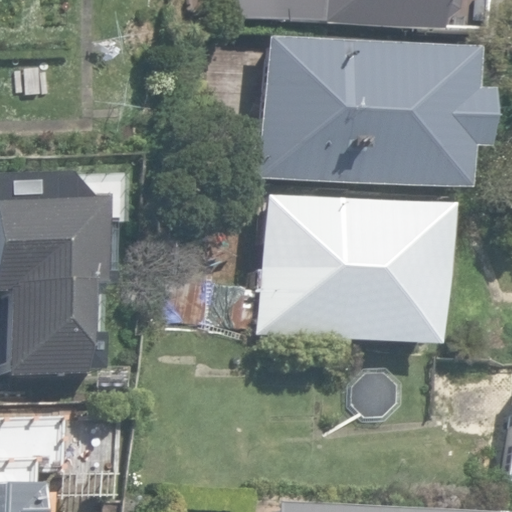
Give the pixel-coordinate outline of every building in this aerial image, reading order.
[(226,0),(225,24),(421,36),(421,32),(437,20),(438,0),(226,0)] [(246,182),(449,196),(452,155),(465,156),(469,96),(453,95),(455,55),(256,41),(249,137),(235,136),(233,157),(248,158),(246,182)] [(0,374),(81,373),(80,290),(93,289),(93,227),(103,227),(102,181),(0,182),(0,374)] [(159,334),(423,350),(432,210),(255,198),(249,286),(163,281),(159,334)] [(511,394),(509,394),(503,483),(511,483),(511,394)] [(0,420),(0,511),(12,511),(12,476),(45,476),(44,420),(0,420)]
